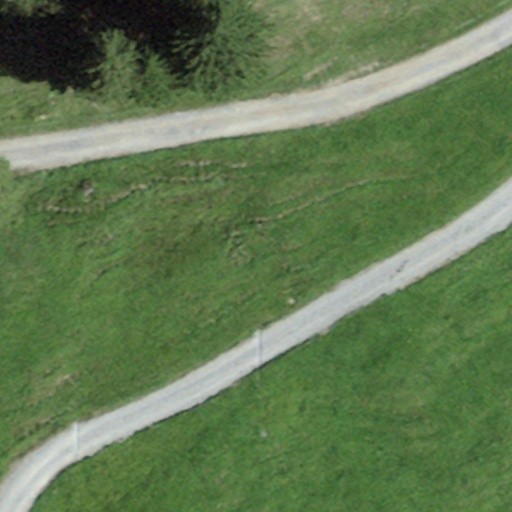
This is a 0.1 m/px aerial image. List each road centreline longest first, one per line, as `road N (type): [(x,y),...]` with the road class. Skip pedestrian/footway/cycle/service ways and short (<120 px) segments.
road 1 (track): [(21,511),(50,462),(192,393),(511,211)]
road 2 (track): [(0,172),(347,111),(511,30)]
